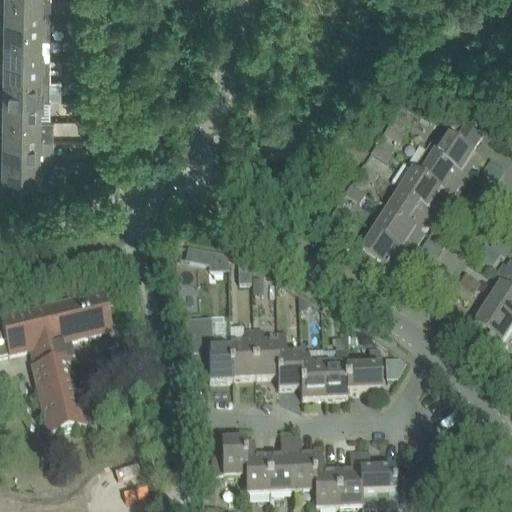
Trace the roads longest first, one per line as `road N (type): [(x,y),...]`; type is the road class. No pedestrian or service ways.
road 1 (residential): [(185,511),(167,374),(127,204)]
road 2 (residential): [(199,420),(395,421),(436,354)]
road 3 (residential): [(412,333),(194,185)]
road 4 (residential): [(194,185),(247,0)]
road 5 (residential): [(412,333),(511,192)]
road 6 (residential): [(0,234),(127,204)]
road 7 (residential): [(511,447),(436,354)]
